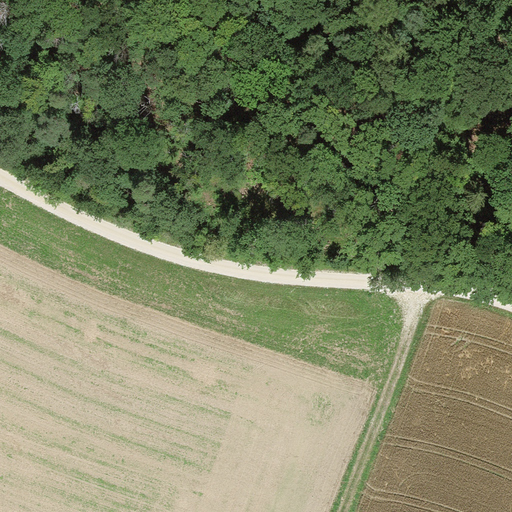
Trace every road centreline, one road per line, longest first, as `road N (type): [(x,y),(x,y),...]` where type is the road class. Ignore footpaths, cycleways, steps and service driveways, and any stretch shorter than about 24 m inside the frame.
road 1 (track): [(511,326),(418,293),(265,275),(141,244),(40,206),(0,179)]
road 2 (track): [(338,511),(418,293)]
